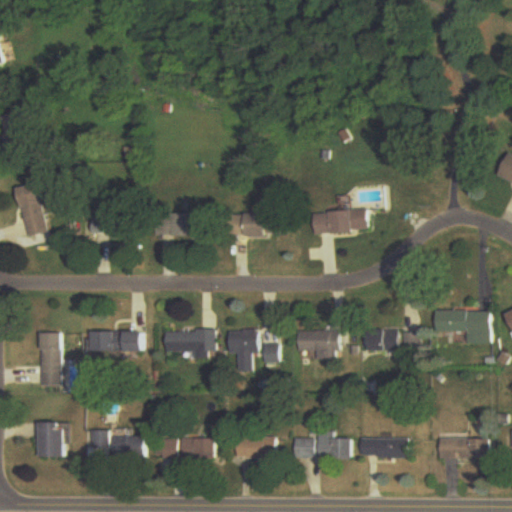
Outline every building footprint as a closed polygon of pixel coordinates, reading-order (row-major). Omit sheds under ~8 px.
[(1,32),(0,32),(0,67),(12,67),(10,44),(2,45),(1,32)] [(10,136),(13,153),(36,149),(30,115),(11,118),(14,135),(10,136)] [(511,155),(503,178),(511,181),(511,155)] [(23,189),(32,239),(53,235),(44,185),(23,189)] [(317,214),(318,237),(372,234),(371,212),(317,214)] [(214,215),(158,215),(158,237),(214,237),(214,215)] [(250,237),(286,237),(286,215),(250,215),(250,237)] [(139,238),(139,217),(95,217),(95,238),(139,238)] [(439,333),(469,333),(469,346),(494,346),(494,313),(439,313),(439,333)] [(232,331),(232,355),(263,355),(262,331),(232,331)] [(220,332),(169,332),(169,354),(219,355),(220,332)] [(319,362),(342,362),(342,332),(301,332),(301,354),(319,354),(319,362)] [(94,333),(94,353),(150,353),(150,333),(94,333)] [(422,352),(422,333),(371,333),(371,352),(422,352)] [(44,388),(65,388),(65,334),(44,334),(44,388)] [(265,364),(282,364),(282,346),(265,346),(265,364)] [(71,458),(70,424),(45,424),(45,459),(71,458)] [(112,449),(112,432),(96,432),(96,449),(112,449)] [(356,460),(356,439),(337,439),(337,434),(321,434),(321,439),(298,440),(298,461),(356,460)] [(280,438),(241,437),(240,460),(279,461),(280,438)] [(150,438),(117,438),(117,460),(150,460),(150,438)] [(219,462),(220,440),(165,439),(164,461),(219,462)] [(365,440),(365,459),(413,459),(413,440),(365,440)] [(444,461),(495,461),(495,440),(444,440),(444,461)]
